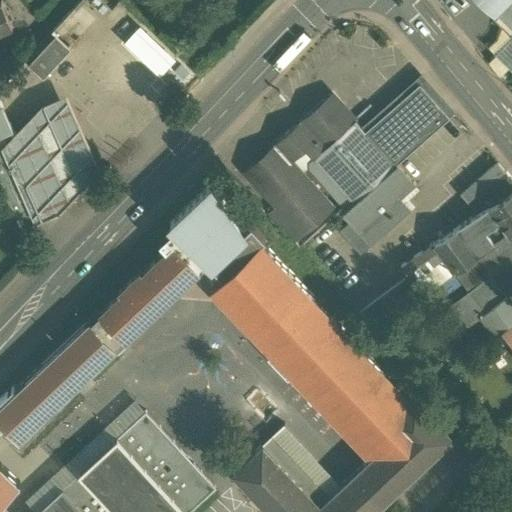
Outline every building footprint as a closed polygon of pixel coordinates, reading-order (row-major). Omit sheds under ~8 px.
[(511,0),(491,0),(511,19),(511,37),(495,54),(511,70),(511,0)] [(0,2),(0,32),(13,27),(2,2),(0,2)] [(57,33),(29,63),(44,76),(71,47),(57,33)] [(454,111),(419,79),(364,128),(355,118),(313,156),(345,193),(353,201),(396,163),(454,111)] [(42,103),(5,141),(35,209),(30,211),(35,222),(59,211),(100,168),(66,91),(42,103)] [(304,117),(272,145),(273,146),(268,150),(268,155),(271,158),(260,168),(256,165),(252,164),(246,170),(277,206),(302,232),(330,206),(301,174),(302,173),(291,160),(306,147),(313,156),(355,118),(333,92),(304,118),(304,117)] [(0,99),(0,135),(2,134),(3,134),(13,129),(0,99)] [(372,101),(358,112),(365,120),(378,109),(372,101)] [(5,141),(2,134),(0,135),(0,179),(17,217),(30,211),(35,209),(5,141)] [(347,207),(342,212),(372,244),(412,208),(402,197),(415,185),(396,163),(353,201),(347,207)] [(511,177),(508,173),(473,196),(471,201),(478,211),(489,204),(511,188),(511,177)] [(244,230),(211,181),(170,220),(182,232),(173,239),(198,266),(206,258),(222,275),(214,283),(227,297),(224,300),(270,350),(267,353),(287,375),(291,372),(370,456),(355,471),(383,501),(453,435),(415,395),(411,399),(341,325),(340,326),(318,302),(319,301),(263,241),(266,238),(252,223),(244,230)] [(511,228),(511,188),(489,204),(510,230),(511,228)] [(353,201),(345,193),(339,198),(347,207),(353,201)] [(478,211),(457,226),(478,254),(510,230),(489,204),(478,211)] [(302,232),(277,206),(269,214),(293,239),(302,232)] [(457,226),(435,242),(454,269),(455,270),(476,255),(478,254),(457,226)] [(478,254),(476,255),(490,273),(448,306),(464,327),(487,308),(507,293),(511,288),(511,233),(510,230),(478,254)] [(198,266),(173,239),(142,269),(140,266),(116,288),(119,290),(89,318),(89,319),(115,347),(199,267),(198,266)] [(454,269),(435,242),(401,265),(408,275),(420,291),(454,269)] [(420,291),(408,275),(370,303),(385,322),(422,294),(420,291)] [(511,299),(507,293),(487,308),(502,327),(511,319),(511,299)] [(385,322),(370,303),(360,311),(376,328),(385,322)] [(115,347),(89,319),(89,318),(88,316),(15,388),(13,386),(0,398),(0,418),(6,425),(19,439),(76,384),(114,347),(115,347)] [(511,319),(502,327),(511,341),(511,319)] [(400,342),(389,331),(384,336),(394,347),(400,342)] [(19,439),(6,425),(0,430),(0,431),(1,432),(1,431),(20,450),(79,387),(76,384),(19,439)] [(134,398),(67,459),(79,472),(118,436),(146,410),(134,398)] [(215,485),(146,410),(118,436),(187,511),(215,485)] [(343,482),(283,421),(272,432),(330,494),(343,482)] [(511,439),(504,431),(490,444),(511,467),(511,439)] [(343,482),(330,494),(272,432),(233,468),(273,511),(371,511),(383,501),(355,471),(343,482)] [(185,511),(187,511),(118,436),(79,472),(115,511),(185,511)] [(0,503),(21,482),(0,462),(0,503)] [(115,511),(79,472),(63,487),(85,511),(115,511)] [(85,511),(63,487),(35,511),(85,511)]
